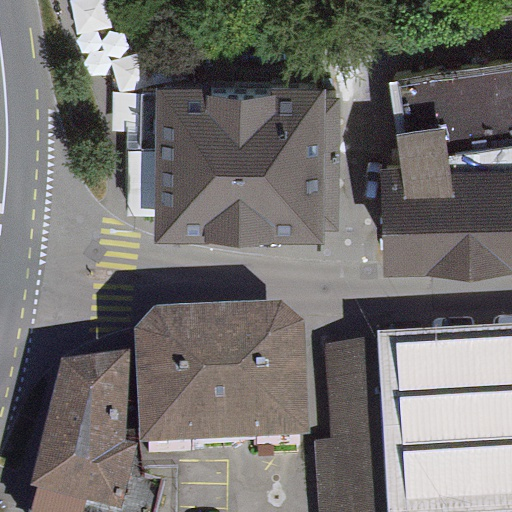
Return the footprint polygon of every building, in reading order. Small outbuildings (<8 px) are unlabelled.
[(385,256),(511,251),(511,51),(390,69),(403,147),(382,148),(385,256)] [(325,72),(156,69),(155,84),(142,84),(141,119),(141,142),(155,142),(154,201),(154,224),(326,226),(326,216),(340,216),(342,84),(325,84),(325,72)] [(141,142),(141,119),(127,119),(126,200),(154,201),(155,142),(141,142)] [(283,318),(156,323),(135,346),(139,428),(140,460),(312,452),(307,338),(283,318)] [(511,511),(511,339),(380,347),(387,511),(511,511)] [(387,511),(380,347),(325,350),(332,444),(315,445),(319,511),(387,511)] [(63,373),(30,500),(34,501),(30,511),(161,511),(167,492),(143,487),(140,460),(139,428),(129,428),(131,364),(63,373)]
